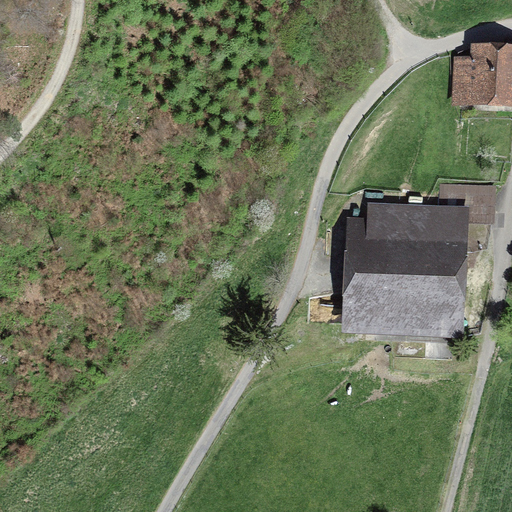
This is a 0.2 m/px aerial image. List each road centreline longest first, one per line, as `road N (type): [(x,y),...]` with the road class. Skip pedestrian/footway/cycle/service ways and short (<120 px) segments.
road 1 (unclassified): [(511,27),(427,50),(353,116),(332,153),(290,295),(164,511)]
road 2 (track): [(0,157),(50,109),(77,35),(78,0)]
